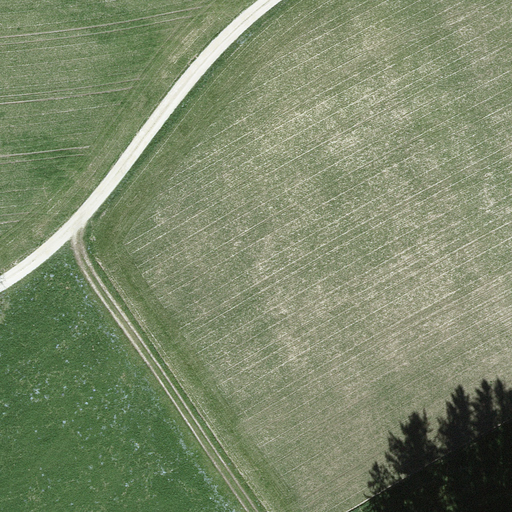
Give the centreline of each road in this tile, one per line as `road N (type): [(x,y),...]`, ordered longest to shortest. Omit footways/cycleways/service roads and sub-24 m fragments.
road 1 (track): [(0,285),(111,184),(222,40),(270,0)]
road 2 (track): [(257,511),(63,234)]
